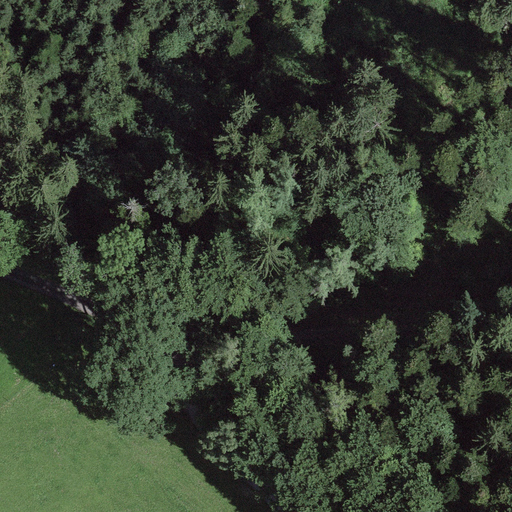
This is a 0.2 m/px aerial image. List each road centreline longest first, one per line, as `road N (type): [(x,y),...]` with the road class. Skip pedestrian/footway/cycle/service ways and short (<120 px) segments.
road 1 (track): [(0,271),(149,337),(193,410),(289,511)]
road 2 (track): [(511,294),(415,324),(317,337),(149,337)]
